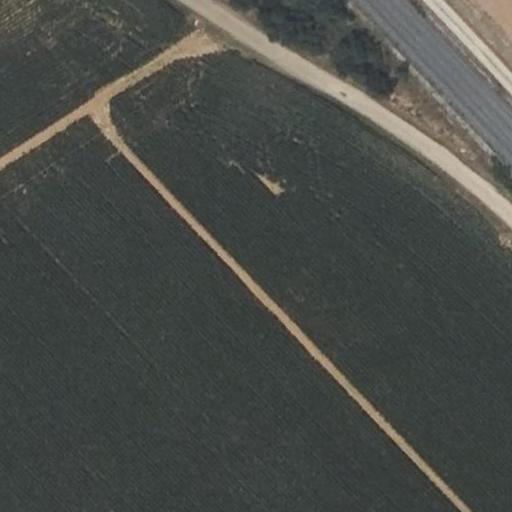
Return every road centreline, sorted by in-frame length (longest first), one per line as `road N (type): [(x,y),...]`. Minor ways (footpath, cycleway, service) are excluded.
road 1 (track): [(511,225),(450,163),(186,0)]
road 2 (track): [(511,87),(428,0)]
